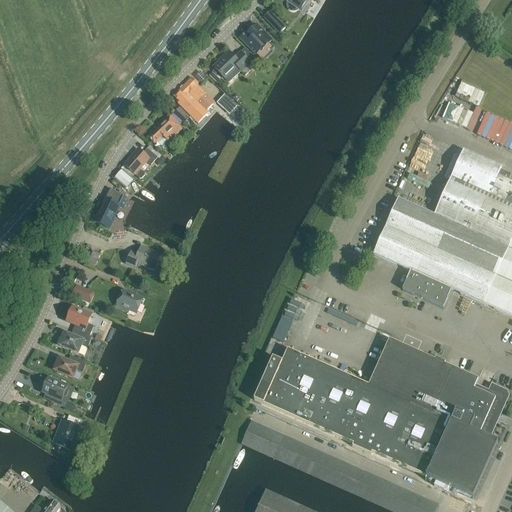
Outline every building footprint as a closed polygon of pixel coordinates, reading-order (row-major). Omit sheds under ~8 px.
[(285,0),(288,2),(287,3),(287,4),(287,5),(287,6),(287,7),(287,8),(288,9),(289,10),(290,11),(291,11),(292,12),(294,12),(295,11),(296,11),(297,10),(298,9),(303,2),(306,4),(308,0),(285,0)] [(285,28),(278,20),(272,26),(279,33),(285,28)] [(250,31),(247,34),(246,33),(240,38),(250,49),(263,62),(273,53),(271,51),(274,48),(269,43),(271,40),(257,25),(256,25),(253,22),(248,28),(250,31)] [(238,69),(245,76),(255,67),(252,65),(257,61),(252,56),(245,48),(235,58),(229,51),(221,58),(222,59),(213,67),(225,80),(238,69)] [(192,79),(174,97),(180,103),(178,105),(196,123),(206,113),(204,111),(213,102),(197,86),(198,85),(192,79)] [(217,103),(227,113),(234,106),(236,107),(223,93),(222,94),(224,95),(217,103)] [(184,123),(189,118),(179,107),(173,113),(184,123)] [(511,128),(505,126),(504,130),(461,114),(455,130),(511,152),(511,128)] [(168,143),(182,130),(170,117),(148,138),(155,145),(157,142),(161,146),(166,141),(168,143)] [(124,166),(140,180),(142,180),(145,176),(144,174),(140,170),(147,163),(151,166),(157,159),(147,150),(143,154),(138,150),(124,166)] [(398,200),(373,256),(410,273),(402,291),(443,309),(451,291),(511,318),(511,184),(507,182),(511,175),(500,170),(501,168),(464,151),(435,216),(398,200)] [(411,167),(420,170),(423,164),(426,166),(429,158),(418,153),(411,167)] [(110,190),(94,223),(109,230),(119,207),(122,209),(127,198),(110,190)] [(135,269),(137,264),(155,272),(161,256),(141,248),(138,255),(132,252),(126,265),(135,269)] [(93,267),(98,255),(89,251),(84,263),(93,267)] [(72,296),(84,301),(90,304),(95,293),(76,285),(72,296)] [(123,291),(117,305),(118,306),(116,309),(128,315),(130,311),(137,314),(143,300),(123,291)] [(73,309),(67,322),(78,327),(76,332),(88,337),(90,338),(94,328),(89,325),(92,317),(73,309)] [(290,316),(301,322),(305,315),(295,309),(290,316)] [(92,339),(90,338),(88,337),(76,332),(74,338),(63,333),(61,338),(58,337),(56,344),(58,345),(58,346),(77,354),(80,346),(88,349),(92,339)] [(254,399),(263,404),(353,444),(352,447),(371,455),(372,452),(426,477),(426,478),(472,498),(497,444),(479,435),(480,433),(489,438),(507,397),(506,392),(492,386),(488,396),(474,390),(478,380),(389,340),(368,385),(288,349),(282,361),(273,357),(254,399)] [(283,355),(286,348),(280,346),(277,352),(283,355)] [(71,363),(60,359),(54,372),(74,380),(77,372),(83,374),(87,364),(73,358),(71,363)] [(68,388),(48,379),(48,380),(46,379),(43,386),(45,387),(43,392),(54,397),(52,403),(65,408),(70,398),(64,396),(68,388)] [(70,451),(75,440),(77,441),(80,440),(84,431),(82,429),(62,421),(53,444),(70,451)] [(253,422),(243,447),(392,511),(433,511),(437,505),(253,422)] [(312,511),(266,490),(256,511),(312,511)] [(10,511),(0,503),(0,511),(56,511),(59,508),(50,501),(42,511),(35,507),(31,511),(10,511)]
